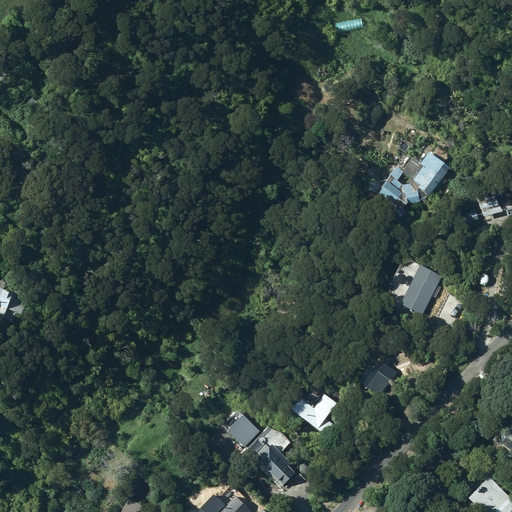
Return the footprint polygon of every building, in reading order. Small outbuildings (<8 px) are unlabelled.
[(3,71),(0,73),(0,92),(3,96),(9,91),(4,85),(10,80),(3,71)] [(30,109),(38,102),(33,97),(25,104),(30,109)] [(405,185),(409,204),(421,201),(421,199),(424,201),(429,194),(432,195),(452,167),(432,152),(423,163),(415,157),(405,172),(416,180),(412,185),(412,183),(405,185)] [(404,201),(400,198),(404,192),(400,189),(403,184),(398,180),(400,178),(394,173),(380,193),(396,204),(401,207),(404,201)] [(464,183),(473,187),(476,181),(467,177),(464,183)] [(443,276),(421,265),(402,305),(423,316),(443,276)] [(0,316),(13,322),(18,312),(22,314),(27,303),(16,299),(18,295),(4,289),(7,282),(0,279),(0,316)] [(327,394),(316,408),(303,398),(295,409),(330,437),(338,427),(327,418),(338,403),(327,394)] [(227,434),(244,451),(258,437),(242,420),(227,434)] [(507,432),(498,445),(511,455),(511,421),(505,430),(507,432)] [(258,464),(283,489),(298,475),(273,449),(258,464)] [(511,511),(511,501),(486,476),(465,498),(480,511),(511,511)] [(437,502),(450,493),(441,482),(429,492),(437,502)] [(251,511),(253,511),(237,496),(221,511),(251,511)] [(141,511),(143,508),(126,500),(120,511),(141,511)]
